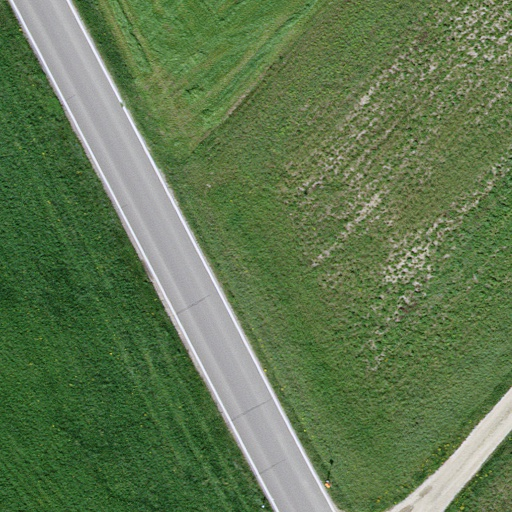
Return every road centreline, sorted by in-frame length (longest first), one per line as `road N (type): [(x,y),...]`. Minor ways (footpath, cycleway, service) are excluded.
road 1 (tertiary): [(37,0),(304,511)]
road 2 (track): [(414,511),(511,404)]
